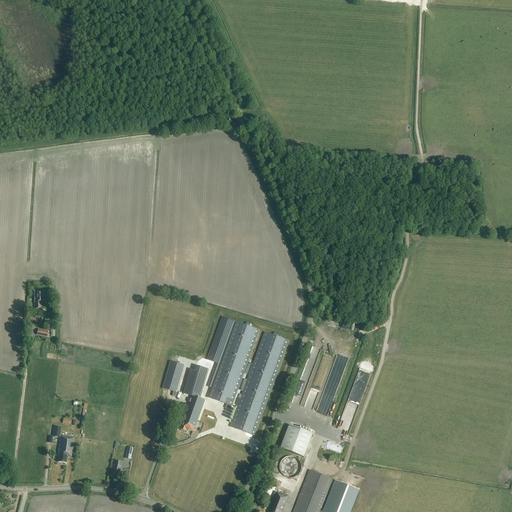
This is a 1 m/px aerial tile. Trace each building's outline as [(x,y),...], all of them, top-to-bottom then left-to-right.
[(41,302),(44,302),(44,292),(34,292),(34,309),(41,309),(41,302)] [(255,326),(231,320),(209,397),(233,403),(255,326)] [(285,335),(261,328),(234,424),(258,431),(285,335)] [(38,329),(37,332),(37,336),(47,338),(47,337),(49,338),(50,335),(48,334),(48,331),(38,329)] [(184,366),(170,362),(162,389),(177,393),(184,366)] [(201,399),(209,370),(197,366),(195,371),(190,370),(183,393),(191,396),(180,427),(181,428),(181,430),(185,431),(186,429),(193,432),(205,400),(201,399)] [(357,381),(367,385),(372,372),(361,368),(357,381)] [(313,434),(289,425),(280,449),(304,458),(313,434)] [(52,437),(60,438),(58,455),(59,455),(58,462),(66,464),(67,456),(71,457),(74,438),(61,436),(62,428),(54,427),(52,437)] [(120,453),(120,454),(118,459),(127,461),(128,455),(120,453)] [(295,477),(296,476),(297,476),(299,474),(300,473),(301,471),(301,469),(301,467),(301,465),(300,464),(300,462),(298,460),(297,459),(295,458),(294,457),(291,457),(289,456),(287,457),(285,458),(283,459),(281,461),(281,462),(280,464),(279,467),(279,468),(280,470),(281,473),(282,474),(283,476),(285,477),(287,478),(289,478),(291,478),(293,478),(295,477)] [(330,460),(328,466),(339,469),(341,463),(330,460)] [(115,465),(113,475),(119,476),(121,466),(120,466),(121,462),(115,461),(114,465),(115,465)] [(293,511),(319,511),(320,511),(350,511),(359,489),(335,480),(324,509),(321,508),(332,479),(309,470),(293,511)] [(269,490),(267,494),(273,496),(267,511),(282,511),(288,497),(276,492),(276,493),(269,490)]
